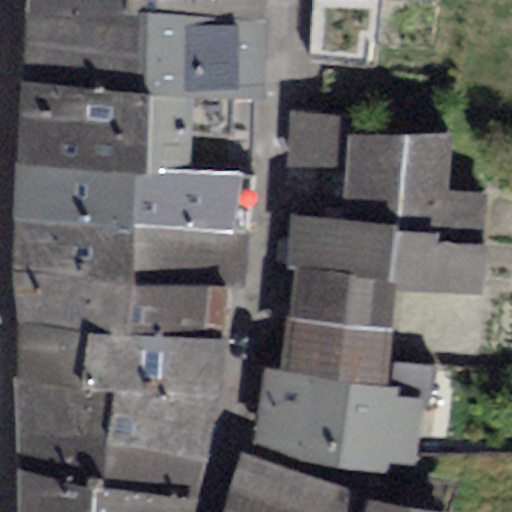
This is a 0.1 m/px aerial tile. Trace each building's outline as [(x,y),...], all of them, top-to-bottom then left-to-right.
[(260,0),(23,0),(23,8),(259,28),(260,0)] [(346,3),(291,1),(289,72),(344,74),(346,3)] [(259,28),(23,8),(18,78),(254,98),(259,28)] [(254,98),(18,78),(13,167),(249,170),(254,98)] [(340,159),(343,115),(296,112),(293,155),(340,159)] [(345,209),(296,207),(292,256),(298,257),(393,269),(478,280),(484,191),(443,186),(448,130),(351,128),(345,209)] [(249,170),(13,167),(12,219),(244,234),(249,170)] [(236,286),(244,234),(12,219),(11,269),(236,286)] [(393,269),(298,257),(285,365),(381,377),(393,269)] [(236,286),(11,269),(12,325),(223,339),(236,286)] [(223,339),(12,325),(12,377),(211,396),(223,339)] [(267,364),(258,434),(408,472),(424,384),(381,377),(285,365),(267,364)] [(12,377),(13,466),(192,492),(211,396),(12,377)] [(346,511),(352,495),(238,456),(218,511),(346,511)] [(188,511),(192,492),(13,466),(13,511),(188,511)]
